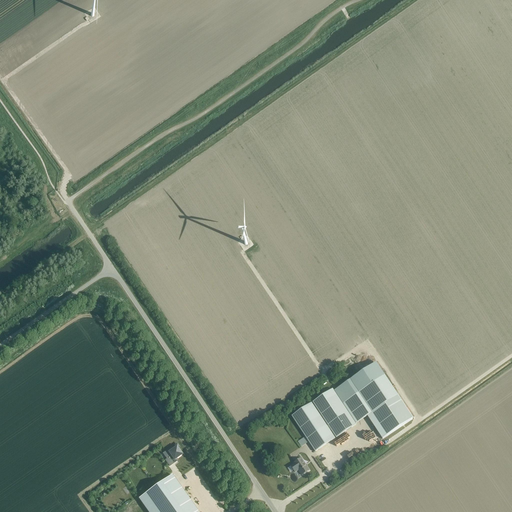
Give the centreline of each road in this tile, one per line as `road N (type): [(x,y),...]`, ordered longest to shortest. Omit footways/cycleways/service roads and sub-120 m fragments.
road 1 (unclassified): [(275,511),(111,269)]
road 2 (track): [(68,201),(67,171),(5,83),(89,21)]
road 3 (unclassified): [(0,345),(111,269)]
